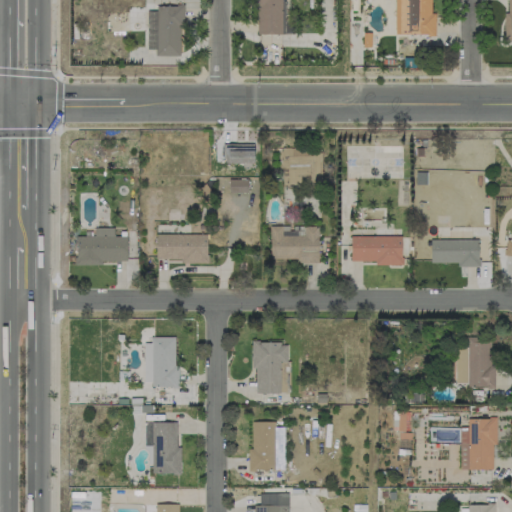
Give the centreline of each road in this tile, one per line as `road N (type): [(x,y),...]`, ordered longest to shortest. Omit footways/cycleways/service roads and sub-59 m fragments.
road 1 (secondary): [(8,0),(9,511)]
road 2 (residential): [(9,300),(511,298)]
road 3 (residential): [(31,100),(511,102)]
road 4 (secondary): [(32,511),(31,100)]
road 5 (residential): [(214,300),(214,511)]
